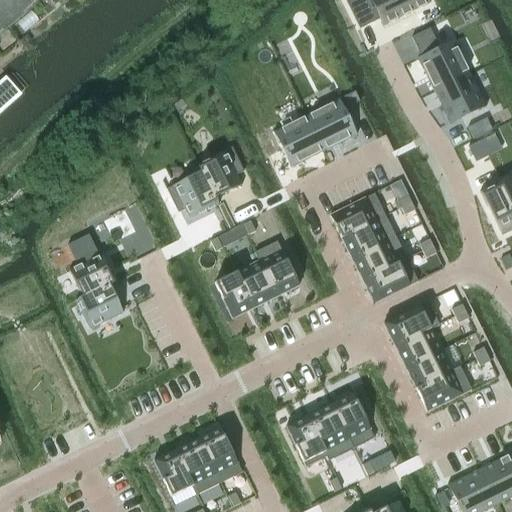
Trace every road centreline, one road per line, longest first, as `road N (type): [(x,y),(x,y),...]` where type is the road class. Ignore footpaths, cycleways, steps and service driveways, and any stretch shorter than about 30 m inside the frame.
road 1 (residential): [(383,50),(454,172),(483,265)]
road 2 (residential): [(384,150),(312,183),(305,195),(364,320)]
road 3 (residential): [(364,320),(430,445),(511,412)]
road 4 (residential): [(217,394),(364,320)]
road 5 (residential): [(80,464),(217,394)]
road 6 (residential): [(217,394),(154,269)]
road 7 (residential): [(277,511),(217,394)]
road 8 (residential): [(364,320),(483,265)]
